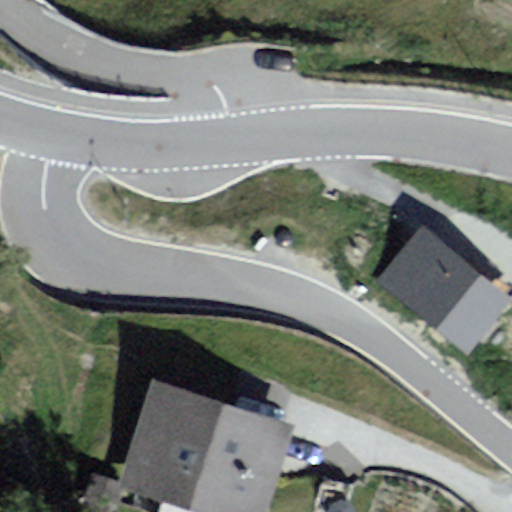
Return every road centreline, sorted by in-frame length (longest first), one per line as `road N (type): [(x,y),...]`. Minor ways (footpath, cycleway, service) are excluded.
road 1 (unclassified): [(50,135),(46,205),(82,250),(125,268),(270,290),(343,316),(511,448)]
road 2 (residential): [(0,6),(39,38),(83,55),(180,73),(213,92),(246,138)]
road 3 (tertiary): [(246,138),(358,129),(511,153)]
road 4 (tertiary): [(50,135),(153,145),(246,138)]
